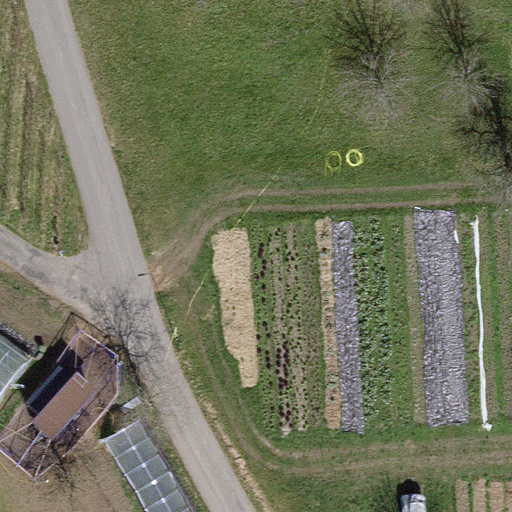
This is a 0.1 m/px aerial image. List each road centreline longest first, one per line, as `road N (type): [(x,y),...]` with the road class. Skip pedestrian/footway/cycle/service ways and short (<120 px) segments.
road 1 (residential): [(246,511),(123,302),(54,0)]
road 2 (track): [(0,243),(123,302)]
